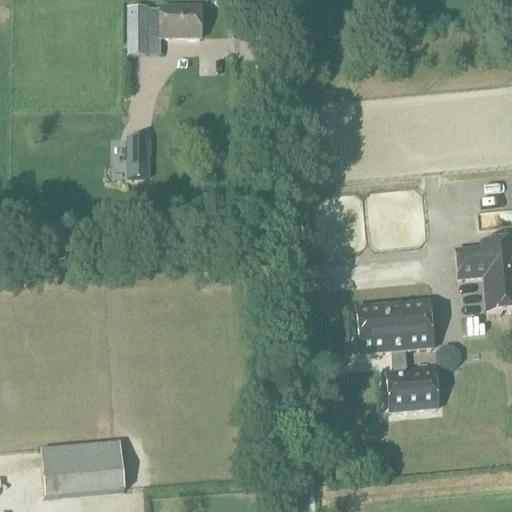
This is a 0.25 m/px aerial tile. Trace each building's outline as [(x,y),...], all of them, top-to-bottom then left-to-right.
[(198,42),(198,11),(159,11),(159,13),(128,13),(128,46),(147,46),(147,40),(159,40),(159,42),(198,42)] [(163,118),(163,102),(139,103),(140,119),(163,118)] [(15,140),(122,140),(122,116),(15,116),(15,140)] [(147,127),(148,180),(166,180),(164,127),(147,127)] [(127,142),(126,181),(146,181),(147,142),(127,142)] [(45,144),(16,145),(16,203),(45,203),(45,144)] [(511,314),(511,242),(481,245),(481,253),(453,255),(456,285),(482,283),(486,317),(511,314)] [(388,357),(390,371),(390,377),(406,375),(404,355),(431,353),(427,305),(355,312),(359,359),(388,357)] [(388,418),(437,413),(433,373),(384,378),(388,418)] [(43,502),(122,495),(117,446),(39,453),(43,502)] [(152,496),(133,497),(133,505),(152,504),(152,496)]
